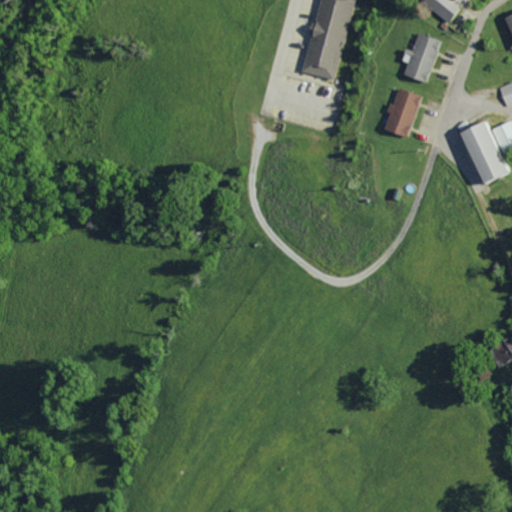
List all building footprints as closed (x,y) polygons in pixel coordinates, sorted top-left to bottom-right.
[(320,0),(305,72),(337,79),(354,0),(320,0)] [(451,22),(460,5),(451,0),(421,0),(419,4),(451,22)] [(511,10),(500,16),(511,44),(511,10)] [(427,82),(439,39),(415,33),(403,76),(427,82)] [(511,82),(500,87),(507,106),(511,104),(511,82)] [(383,129),(405,137),(419,95),(397,88),(383,129)] [(467,133),(493,184),(511,174),(511,162),(509,156),(511,154),(511,120),(497,128),(493,120),(467,133)] [(454,132),(478,183),(502,172),(478,121),(454,132)]
